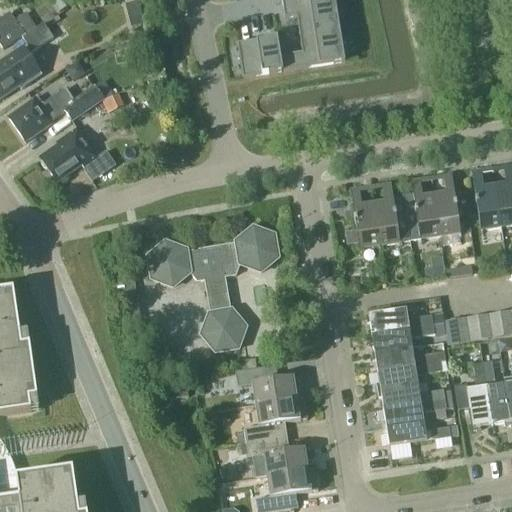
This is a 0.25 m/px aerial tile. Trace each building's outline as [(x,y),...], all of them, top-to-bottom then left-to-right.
[(66,9),(59,0),(55,0),(50,4),(59,14),(66,9)] [(334,0),(314,0),(282,5),(285,20),(296,18),(299,37),(339,30),(334,0)] [(145,1),(132,3),(135,27),(148,25),(145,1)] [(23,36),(9,14),(0,20),(0,48),(2,51),(23,36)] [(54,39),(44,24),(22,39),(33,54),(54,39)] [(339,30),(299,37),(302,55),(291,56),(294,72),(345,64),(339,30)] [(294,72),(291,56),(280,58),(277,39),(237,45),(243,80),(294,72)] [(35,64),(26,50),(6,63),(4,61),(0,63),(0,100),(18,88),(20,91),(41,77),(33,65),(35,64)] [(103,102),(94,90),(73,105),(64,93),(49,104),(40,110),(34,102),(8,119),(25,145),(50,128),(47,123),(63,112),(72,124),(89,111),(103,102)] [(108,115),(124,107),(119,96),(102,104),(108,115)] [(96,161),(76,131),(54,146),(56,148),(39,160),(41,163),(40,165),(42,168),(44,169),(56,185),(81,169),(91,184),(114,168),(105,155),(96,161)] [(495,190),(501,229),(510,228),(511,231),(511,232),(511,172),(511,168),(502,170),(505,189),(495,190)] [(481,233),(501,229),(495,190),(483,192),(480,174),(472,175),(481,233)] [(434,199),(440,239),(461,236),(451,178),(442,179),(445,197),(434,199)] [(410,244),(440,239),(434,199),(422,201),(419,183),(410,184),(413,197),(403,199),(410,244)] [(385,207),(373,209),(379,248),(410,244),(403,199),(393,200),(390,187),(382,189),(385,207)] [(379,248),(373,209),(361,211),(358,193),(350,194),(359,251),(379,248)] [(274,238),(254,229),(236,244),(236,246),(186,254),(185,253),(165,244),(148,259),(151,280),(171,289),(189,275),(197,284),(205,283),(210,315),(200,337),(215,354),(236,350),(244,329),(230,312),(228,312),(223,280),(235,278),(239,267),(260,274),(278,260),(274,238)] [(473,276),(472,268),(446,272),(447,280),(473,276)] [(0,511),(76,511),(73,487),(65,488),(64,476),(16,482),(14,474),(11,465),(8,459),(2,449),(0,445),(0,418),(30,414),(28,402),(36,401),(28,347),(20,348),(12,293),(0,294),(0,511)] [(406,312),(366,319),(367,325),(370,325),(372,337),(433,328),(432,318),(408,322),(406,312)] [(500,316),(503,338),(511,337),(511,321),(511,314),(500,316)] [(488,317),(492,340),(503,338),(500,316),(488,317)] [(477,319),(480,342),(492,340),(488,317),(477,319)] [(466,321),(470,344),(480,342),(477,319),(466,321)] [(455,322),(459,345),(470,344),(466,321),(455,322)] [(447,347),(459,345),(455,322),(444,324),(447,347)] [(372,337),(374,348),(371,349),(372,356),(412,350),(411,341),(435,337),(433,328),(372,337)] [(446,364),(445,355),(414,360),(412,350),(372,356),(373,362),(376,361),(378,374),(439,365),(446,364)] [(255,361),(238,363),(240,373),(257,371),(255,361)] [(446,364),(439,365),(440,375),(448,374),(446,364)] [(439,365),(378,374),(380,385),(376,385),(377,393),(418,387),(417,378),(440,375),(439,365)] [(507,428),(511,427),(505,387),(496,388),(492,365),(483,367),(493,428),(507,425),(507,428)] [(478,392),(468,393),(467,387),(455,389),(459,412),(470,411),(474,433),(481,432),(481,430),(493,428),(483,367),(474,368),(478,392)] [(254,408),(302,400),(299,379),(270,384),(267,369),(234,375),(237,390),(251,388),(254,408)] [(189,399),(187,387),(166,391),(168,403),(189,399)] [(384,411),(445,402),(443,393),(419,397),(418,387),(377,393),(378,399),(382,399),(384,411)] [(451,392),(443,393),(445,402),(452,401),(451,392)] [(306,421),(302,400),(254,408),(258,430),(251,431),(244,432),(244,434),(236,435),(238,447),(241,447),(278,440),(276,426),(306,421)] [(452,401),(445,402),(446,411),(454,410),(452,401)] [(384,411),(386,424),(382,424),(383,430),(424,424),(422,415),(446,411),(445,402),(384,411)] [(384,436),(387,436),(389,449),(450,439),(448,430),(425,433),(424,424),(383,430),(384,436)] [(455,429),(448,430),(450,439),(457,438),(455,429)] [(252,460),(256,480),(314,471),(314,470),(308,471),(304,450),(281,454),(278,440),(241,447),(242,455),(248,454),(248,460),(252,460)] [(222,484),(233,482),(231,470),(220,472),(222,484)] [(317,493),(314,471),(256,480),(256,482),(266,480),(269,500),(255,502),(256,511),(287,511),(289,511),(287,498),(317,493)]
